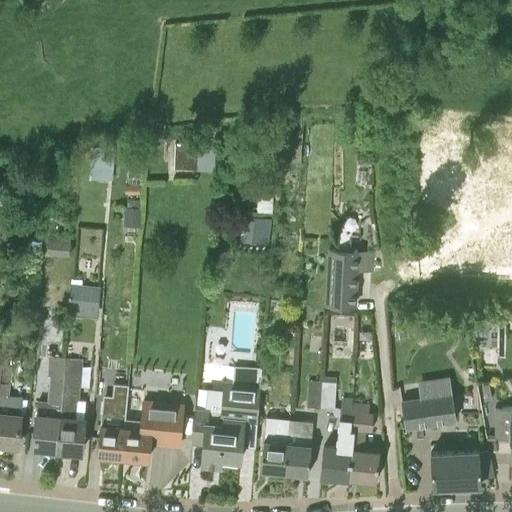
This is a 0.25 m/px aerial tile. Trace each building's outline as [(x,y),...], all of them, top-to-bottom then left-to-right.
[(300,161),(303,118),(282,117),(279,160),(300,161)] [(196,168),(215,169),(216,137),(198,136),(198,144),(196,168)] [(196,168),(198,144),(175,142),(174,167),(196,168)] [(92,145),(90,170),(113,170),(116,145),(92,145)] [(0,165),(0,180),(17,181),(17,167),(0,165)] [(125,194),(139,194),(140,185),(125,185),(125,194)] [(257,210),(272,211),(273,192),(258,192),(257,210)] [(125,206),(124,217),(140,219),(141,200),(127,199),(127,206),(125,206)] [(260,243),(264,217),(245,216),(243,241),(260,243)] [(69,256),(71,236),(48,235),(46,254),(69,256)] [(330,249),(327,303),(355,304),(357,250),(336,249),(330,249)] [(98,316),(100,286),(70,284),(68,314),(98,316)] [(354,328),(354,311),(333,311),(333,327),(354,328)] [(4,331),(2,356),(20,358),(23,332),(4,331)] [(58,449),(67,356),(48,355),(46,375),(50,375),(47,400),(38,399),(34,447),(58,449)] [(81,452),(86,401),(72,401),(76,357),(67,356),(58,449),(81,452)] [(0,443),(18,445),(22,397),(22,396),(9,395),(11,367),(0,366),(0,368),(0,443)] [(223,379),(220,408),(195,406),(191,442),(204,443),(202,464),(221,465),(222,458),(241,459),(244,423),(257,423),(261,383),(223,379)] [(321,406),(323,381),(309,380),(307,406),(321,406)] [(323,381),(321,406),(335,407),(336,382),(323,381)] [(113,382),(112,395),(103,394),(97,453),(121,456),(127,384),(113,382)] [(126,417),(127,411),(129,384),(127,384),(121,456),(148,458),(150,442),(179,445),(183,405),(143,401),(141,419),(126,417)] [(401,400),(405,427),(456,418),(452,392),(401,400)] [(352,402),(351,409),(348,408),(348,418),(340,417),(336,445),(324,443),(321,475),(349,478),(353,402),(352,402)] [(372,429),(372,424),(373,412),(368,411),(369,404),(353,402),(349,478),(376,480),(379,450),(360,448),(361,442),(363,442),(365,429),(372,429)] [(511,407),(495,407),(495,437),(509,437),(509,454),(511,454),(511,407)] [(285,472),(289,418),(265,416),(261,469),(285,472)] [(308,474),(313,421),(289,418),(285,472),(308,474)] [(478,484),(478,485),(480,485),(480,484),(481,484),(481,476),(493,476),(490,449),(482,449),(431,452),(433,486),(434,486),(436,486),(452,485),(452,486),(454,486),(454,485),(460,485),(461,485),(463,485),(477,484),(478,484)]
